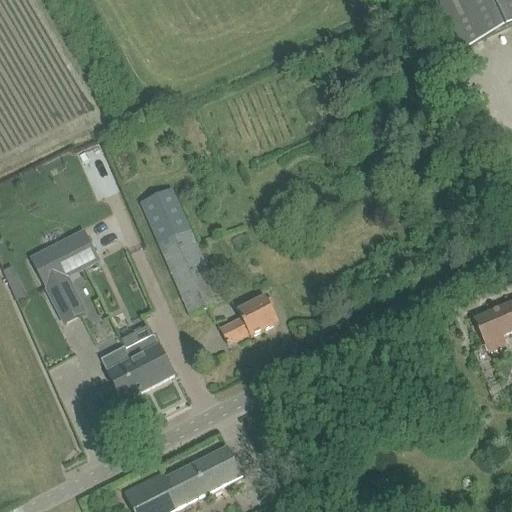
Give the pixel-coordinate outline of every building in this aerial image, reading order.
[(511,0),(437,0),(463,53),(511,29),(511,0)] [(191,318),(222,304),(172,192),(142,205),(191,318)] [(85,235),(32,262),(46,290),(68,279),(99,263),(85,235)] [(68,279),(46,290),(64,326),(86,315),(68,279)] [(250,338),(251,340),(279,326),(266,299),(238,314),(242,322),(221,333),(229,348),(250,338)] [(511,306),(474,322),(489,357),(508,348),(504,339),(511,335),(511,306)] [(154,338),(126,352),(147,393),(175,379),(154,338)] [(124,405),(147,393),(126,352),(125,350),(101,362),(124,405)] [(164,475),(124,495),(132,511),(179,511),(242,480),(237,469),(228,452),(167,482),(164,475)]
